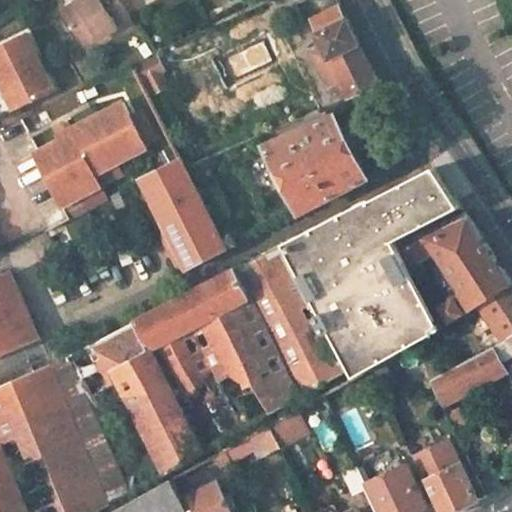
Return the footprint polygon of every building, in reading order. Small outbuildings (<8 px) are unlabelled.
[(87,0),(63,14),(85,52),(117,32),(118,32),(118,33),(121,38),(137,28),(131,18),(121,1),(120,0),(87,0)] [(120,0),(121,1),(131,18),(160,0),(120,0)] [(341,2),(309,18),(348,98),(381,82),(377,74),(341,2)] [(88,57),(121,38),(118,33),(118,32),(117,32),(85,52),(88,57)] [(51,89),(25,35),(0,45),(0,73),(1,76),(6,74),(19,103),(51,89)] [(149,99),(166,91),(160,79),(164,76),(156,63),(136,73),(149,99)] [(14,105),(19,103),(6,74),(1,76),(14,105)] [(119,102),(75,125),(97,172),(143,148),(119,102)] [(370,180),(338,115),(267,144),(289,189),(303,182),(316,207),(370,180)] [(97,172),(75,125),(65,130),(67,134),(29,154),(57,207),(97,187),(91,175),(97,172)] [(184,164),(147,181),(158,203),(190,271),(230,250),(223,237),(184,164)] [(387,361),(419,343),(446,328),(397,241),(463,205),(440,171),(439,169),(374,202),(372,200),(0,387),(0,511),(98,511),(354,370),(358,377),(364,373),(375,367),(387,361)] [(411,235),(417,243),(472,219),(468,214),(465,209),(411,235)] [(472,313),(486,302),(511,282),(511,280),(502,265),(472,219),(417,243),(406,249),(415,262),(431,255),(459,296),(446,304),(455,317),(468,309),(472,313)] [(232,233),(223,237),(230,250),(239,246),(232,233)] [(0,355),(39,336),(10,269),(0,273),(0,355)] [(511,282),(486,302),(509,339),(511,337),(511,282)] [(450,408),(511,373),(511,371),(495,345),(436,379),(450,408)] [(375,367),(380,377),(391,371),(387,361),(375,367)] [(460,428),(472,423),(465,408),(453,414),(460,428)] [(300,409),(272,425),(278,438),(283,447),(310,431),(300,409)] [(472,423),(460,428),(468,445),(480,439),(472,423)] [(272,425),(229,449),(235,462),(278,438),(272,425)] [(454,511),(481,499),(452,438),(417,455),(444,511),(454,511)] [(229,449),(212,459),(218,471),(235,462),(229,449)] [(382,511),(416,511),(431,505),(411,463),(368,483),(382,511)] [(493,463),(480,470),(491,494),(505,487),(493,463)] [(177,478),(117,511),(193,511),(187,498),(177,478)] [(232,511),(218,483),(187,498),(193,511),(232,511)]
